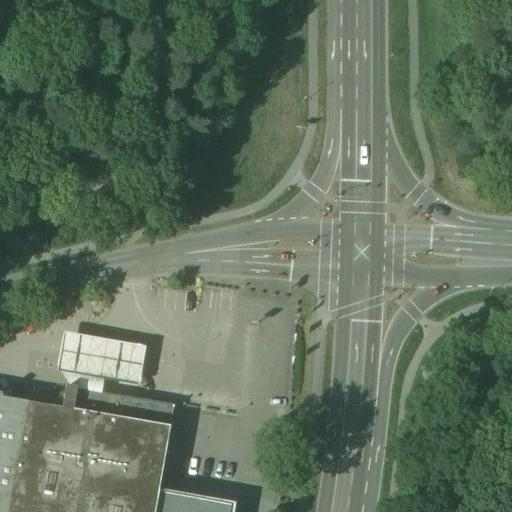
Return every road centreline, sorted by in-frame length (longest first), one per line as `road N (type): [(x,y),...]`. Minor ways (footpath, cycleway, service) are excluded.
road 1 (unclassified): [(275,242),(132,258),(0,287)]
road 2 (primary): [(353,375),(478,244)]
road 3 (primary): [(478,244),(417,195),(357,127)]
road 4 (primary): [(357,127),(275,242)]
road 5 (primary): [(353,375),(356,238)]
road 6 (primary): [(339,511),(353,375)]
road 7 (primary): [(357,127),(358,0)]
road 8 (secondary): [(356,238),(478,244)]
